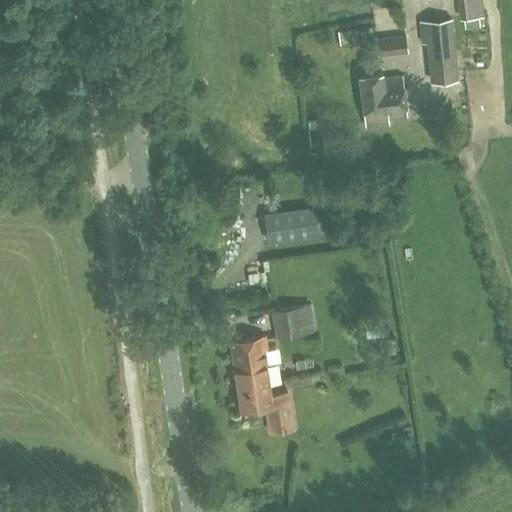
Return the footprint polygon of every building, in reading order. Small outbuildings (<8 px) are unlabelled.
[(464,0),(465,12),(487,11),(485,0),(464,0)] [(430,39),(431,51),(455,49),(452,16),(422,19),(424,39),(430,39)] [(371,25),(360,27),(361,39),(373,37),(371,25)] [(406,34),(377,37),(379,56),(408,52),(406,34)] [(384,77),(383,71),(360,74),(366,125),(384,123),(384,118),(407,115),(403,75),(384,77)] [(322,125),(309,127),(311,143),(323,141),(322,125)] [(272,212),(264,213),(268,240),(318,234),(317,229),(314,206),(272,212)] [(276,336),(317,329),(312,302),(271,309),(276,336)] [(263,335),(231,340),(242,409),(268,405),(271,431),(293,427),(288,390),(272,393),(270,382),(278,381),(275,364),(271,361),(267,362),(263,335)] [(351,362),(365,357),(361,346),(347,351),(351,362)] [(305,358),(298,359),(299,366),(306,365),(305,358)] [(333,387),(354,379),(349,366),(328,374),(333,387)] [(415,448),(414,448),(407,449),(408,457),(415,456),(416,456),(415,448)]
